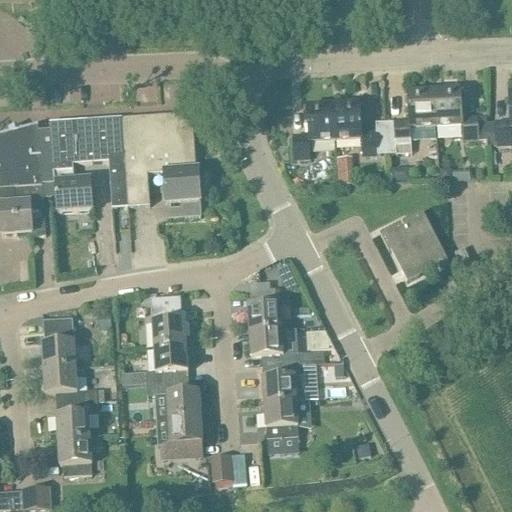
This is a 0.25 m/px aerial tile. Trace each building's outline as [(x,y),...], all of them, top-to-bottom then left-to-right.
[(486,120),(463,122),(461,93),(435,95),(437,131),(462,130),(463,145),(487,144),(488,144),(487,126),(486,120)] [(437,131),(435,95),(407,96),(409,127),(396,128),(397,149),(412,149),(411,132),(437,131)] [(510,125),(487,126),(488,144),(487,144),(488,150),(496,149),(496,151),(511,149),(511,96),(508,96),(510,125)] [(376,134),(362,135),(361,107),(334,109),(337,145),(361,143),(362,161),(378,160),(376,134)] [(337,145),(334,109),(307,110),(308,138),(293,139),(295,164),(311,163),(310,146),(337,145)] [(148,178),(165,177),(165,175),(197,173),(193,117),(122,122),(123,129),(128,211),(150,210),(148,178)] [(128,211),(123,129),(122,122),(50,127),(54,177),(74,175),(73,168),(109,165),(112,212),(128,211)] [(0,192),(13,191),(14,201),(43,198),(39,128),(0,137),(0,192)] [(396,128),(386,129),(388,160),(397,159),(397,149),(396,128)] [(376,134),(378,160),(388,160),(386,129),(375,129),(376,134)] [(390,172),(390,186),(411,185),(411,171),(390,172)] [(180,208),(181,225),(201,224),(200,206),(201,206),(199,173),(197,173),(165,175),(165,177),(167,208),(180,208)] [(75,184),(74,175),(54,177),(57,217),(93,215),(91,183),(75,184)] [(46,239),(43,198),(14,201),(15,207),(0,207),(0,234),(0,240),(29,238),(29,241),(46,239)] [(405,267),(399,270),(407,286),(420,279),(417,275),(437,265),(440,271),(449,267),(423,215),(380,237),(389,255),(397,251),(405,267)] [(475,273),(464,252),(455,256),(466,278),(475,273)] [(288,268),(277,273),(282,284),(293,278),(288,268)] [(250,336),(282,334),(280,309),(279,298),(250,300),(251,311),(248,311),(250,336)] [(153,327),(155,352),(187,350),(185,325),(182,325),(181,301),(152,303),(153,327)] [(74,346),(73,323),(44,325),(45,348),(43,349),(44,373),(76,371),(74,346)] [(302,357),(284,358),(282,334),(250,336),(252,362),(273,360),(274,371),(303,369),(302,359),(302,357)] [(146,377),(147,389),(189,386),(188,375),(187,350),(155,352),(156,376),(146,377)] [(302,359),(303,369),(324,367),(323,357),(302,359)] [(342,368),(334,368),(335,381),(343,380),(342,368)] [(262,371),(263,382),(265,408),(296,405),(306,405),(303,369),(274,371),(262,371)] [(56,398),(57,409),(98,406),(98,407),(104,407),(103,394),(77,395),(76,371),(44,373),(46,398),(56,398)] [(169,423),(201,421),(199,396),(189,397),(189,386),(147,389),(148,401),(168,400),(169,422),(169,423)] [(296,405),(265,408),(266,433),(267,433),(268,445),(298,444),(296,405)] [(57,420),(59,445),(91,443),(89,419),(99,418),(98,407),(98,406),(57,409),(57,420)] [(201,421),(169,423),(169,422),(159,423),(161,465),(204,462),(203,446),(201,421)] [(91,443),(59,445),(60,470),(63,470),(64,481),(92,479),(91,468),(92,468),(91,443)] [(220,461),(220,473),(215,473),(216,485),(233,484),(232,460),(220,461)] [(48,494),(24,495),(25,511),(49,511),(49,510),(48,494)] [(0,511),(10,511),(10,503),(0,503),(0,511)]
